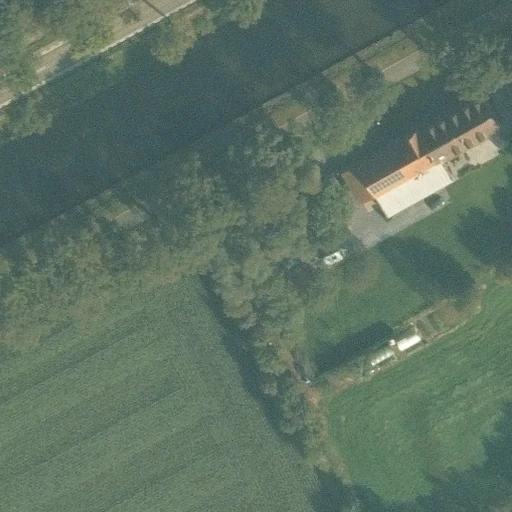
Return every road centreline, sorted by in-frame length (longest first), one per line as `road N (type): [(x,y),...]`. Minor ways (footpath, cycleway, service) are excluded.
road 1 (unclassified): [(0,286),(511,6)]
road 2 (secondary): [(0,89),(162,0)]
